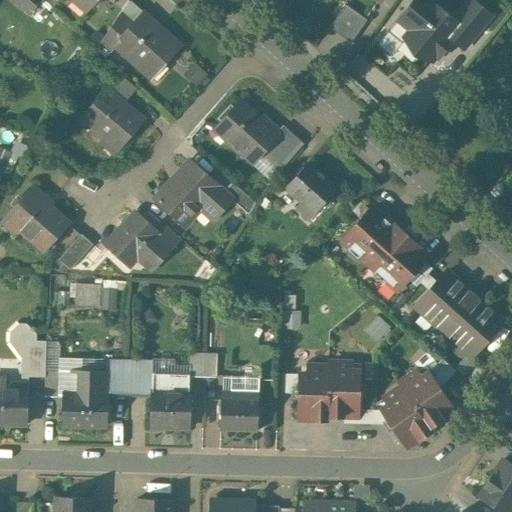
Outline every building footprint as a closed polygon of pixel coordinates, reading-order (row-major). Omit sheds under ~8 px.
[(13,0),(28,13),(40,0),(13,0)] [(96,0),(73,0),(86,11),(96,0)] [(453,21),(427,0),(414,0),(399,19),(412,29),(404,38),(429,59),(435,52),(438,55),(449,43),(445,40),(449,36),(458,25),(453,21)] [(471,0),(470,0),(453,21),(458,25),(449,36),(463,48),(490,16),(471,0)] [(344,4),(328,27),(350,42),(366,20),(344,4)] [(164,34),(142,14),(143,13),(142,12),(131,24),(114,44),(115,45),(120,50),(132,61),(133,61),(146,73),(158,60),(163,64),(175,50),(161,38),(164,34)] [(131,24),(120,14),(119,13),(101,40),(111,49),(115,45),(114,44),(131,24)] [(198,84),(209,73),(197,61),(186,73),(198,84)] [(136,88),(119,74),(106,89),(123,104),(136,88)] [(123,104),(106,89),(81,119),(106,140),(110,136),(121,145),(138,124),(127,115),(131,111),(123,104)] [(275,134),(239,101),(215,128),(252,162),(265,147),(286,166),(300,148),(279,129),(275,134)] [(190,162),(156,201),(182,223),(201,202),(215,215),(230,199),(231,198),(223,191),(220,188),(190,162)] [(336,188),(307,163),(285,187),(314,213),(336,188)] [(255,203),(231,182),(223,191),(231,198),(230,199),(248,214),(255,203)] [(32,186),(0,221),(2,222),(5,218),(43,251),(69,223),(50,206),(52,204),(32,186)] [(314,213),(285,187),(276,197),(293,212),(296,208),(308,219),(314,213)] [(201,202),(182,223),(186,227),(200,212),(210,221),(215,215),(201,202)] [(370,208),(341,240),(349,247),(347,250),(356,259),(359,256),(375,271),(373,273),(383,283),(386,280),(396,290),(425,257),(415,248),(417,246),(393,224),(392,225),(381,215),(380,216),(370,208)] [(153,232),(134,215),(106,246),(127,264),(136,254),(152,268),(171,247),(170,246),(168,248),(154,236),(156,234),(153,232)] [(178,237),(162,223),(153,232),(156,234),(154,236),(168,248),(170,246),(178,237)] [(81,234),(58,259),(69,270),(92,244),(81,234)] [(428,290),(416,303),(423,310),(421,312),(433,322),(464,288),(445,271),(436,281),(428,290)] [(436,281),(427,274),(419,282),(428,290),(436,281)] [(94,285),(75,284),(74,305),(93,306),(94,285)] [(482,304),(464,288),(433,322),(451,339),(482,304)] [(482,304),(451,339),(463,350),(466,347),(472,354),(501,321),(482,304)] [(379,315),(368,330),(382,339),(393,325),(379,315)] [(25,324),(18,323),(9,332),(9,342),(21,359),(21,364),(27,364),(28,340),(35,341),(35,333),(25,324)] [(35,341),(28,340),(27,364),(27,377),(44,377),(44,371),(45,341),(35,341)] [(58,341),(45,341),(44,371),(58,372),(58,341)] [(127,360),(105,359),(105,371),(105,395),(126,396),(127,360)] [(152,360),(127,360),(126,396),(150,396),(150,391),(151,373),(152,373),(152,360)] [(327,366),(307,366),(307,374),(298,374),(297,419),(328,420),(328,415),(357,416),(358,371),(349,371),(350,363),(328,362),(327,366)] [(474,363),(462,376),(472,386),(483,371),(474,363)] [(105,371),(79,370),(79,395),(105,395),(105,371)] [(58,372),(44,371),(44,377),(44,397),(57,397),(58,372)] [(416,371),(398,383),(400,386),(383,398),(387,405),(380,409),(406,447),(431,430),(429,426),(453,410),(427,373),(420,377),(416,371)] [(0,388),(0,423),(26,424),(27,384),(5,384),(5,388),(0,388)] [(189,392),(150,391),(150,396),(150,427),(189,428),(189,392)] [(79,395),(63,394),(63,425),(104,426),(105,395),(79,395)] [(257,399),(221,398),(220,429),(256,430),(257,399)] [(511,466),(502,459),(479,494),(504,511),(507,511),(511,505),(511,466)] [(88,511),(88,497),(55,497),(54,511),(88,511)] [(170,511),(170,499),(136,498),(135,511),(170,511)] [(235,501),(215,500),(214,511),(251,511),(252,505),(252,501),(250,501),(250,505),(238,504),(235,501)] [(354,504),(303,503),(302,511),(353,511),(354,511),(354,504)]
